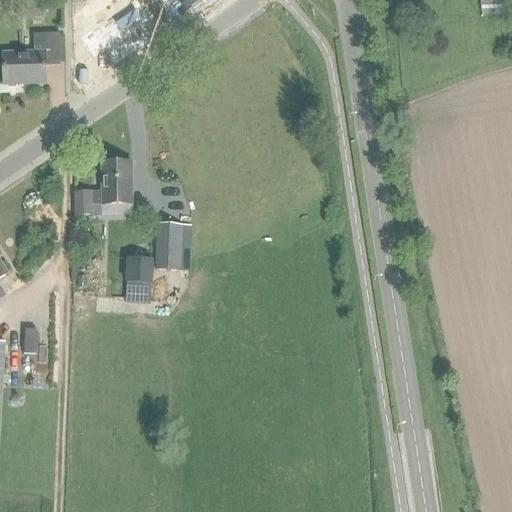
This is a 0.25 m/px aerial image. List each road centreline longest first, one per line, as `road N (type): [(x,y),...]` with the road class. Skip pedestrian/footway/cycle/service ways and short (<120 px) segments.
road 1 (tertiary): [(423,511),(351,0)]
road 2 (unclassified): [(0,173),(254,0)]
